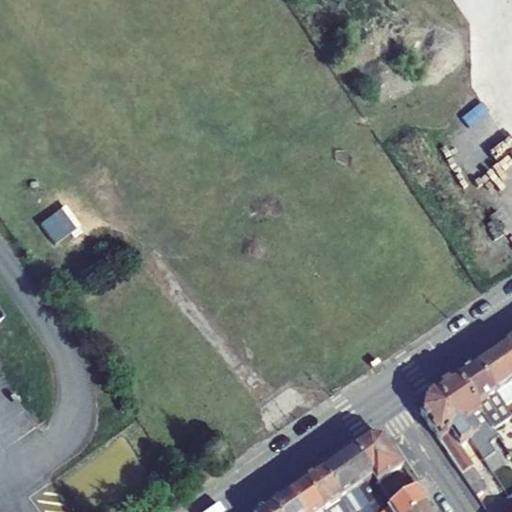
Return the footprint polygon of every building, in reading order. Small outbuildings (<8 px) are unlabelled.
[(511,352),(507,345),(477,365),(505,407),(511,402),(511,352)] [(505,407),(477,365),(457,378),(493,431),(511,418),(511,417),(505,407)] [(490,445),(498,439),(493,431),(457,378),(437,392),(470,441),(484,462),(492,474),(503,466),(490,445)] [(460,448),(470,441),(437,392),(423,401),(420,416),(474,494),(484,488),(471,470),(474,468),(460,448)] [(418,491),(384,441),(369,438),(353,449),(392,508),(418,491)] [(460,448),(474,468),(484,462),(470,441),(460,448)] [(386,511),(392,508),(353,449),(336,461),(371,511),(386,511)] [(371,511),(336,461),(320,472),(346,511),(371,511)] [(346,511),(320,472),(303,483),(322,511),(346,511)] [(322,511),(303,483),(286,495),(297,511),(322,511)] [(386,511),(423,511),(430,508),(418,491),(392,508),(386,511)] [(297,511),(286,495),(270,506),(273,511),(297,511)] [(511,511),(511,503),(509,499),(491,511),(511,511)]
